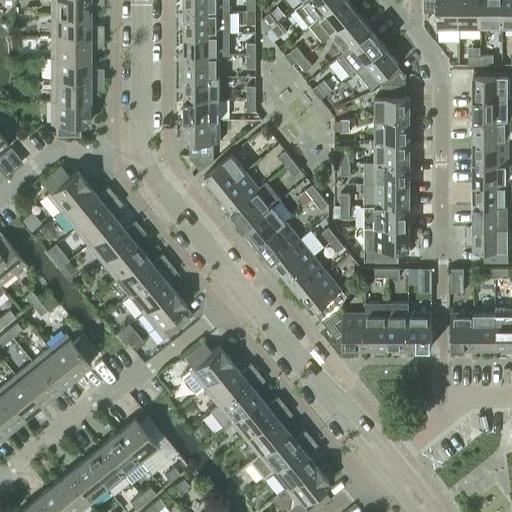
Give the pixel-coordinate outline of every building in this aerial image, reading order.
[(49,0),(50,13),(88,13),(88,3),(102,3),(102,0),(49,0)] [(183,0),(184,10),(228,10),(228,0),(183,0)] [(245,0),(246,10),(255,10),(254,0),(245,0)] [(302,0),(294,6),(308,23),(336,0),(302,0)] [(322,40),(329,33),(356,11),(347,0),(336,0),(308,23),(322,40)] [(423,0),(423,1),(423,10),(436,10),(436,27),(459,27),(458,0),(423,0)] [(458,0),(459,27),(480,27),(479,0),(458,0)] [(479,0),(480,27),(502,27),(501,0),(479,0)] [(511,0),(501,0),(502,27),(511,27),(511,0)] [(184,10),(184,32),(229,32),(228,10),(184,10)] [(255,10),(246,10),(246,22),(255,22),(255,10)] [(262,16),(270,26),(276,21),(269,11),(262,16)] [(329,33),(343,50),(370,28),(356,11),(329,33)] [(50,13),(50,34),(102,35),(102,23),(88,23),(88,13),(50,13)] [(276,21),(270,26),(278,36),(284,30),(276,21)] [(343,50),(357,67),(384,45),(370,28),(343,50)] [(184,32),(184,53),(219,54),(229,53),(229,32),(184,32)] [(50,34),(50,56),(88,56),(88,46),(102,46),(102,35),(50,34)] [(246,41),(246,53),(255,53),(255,41),(246,41)] [(289,50),(297,60),(304,54),(296,44),(289,50)] [(371,85),(378,79),(380,82),(405,82),(405,74),(397,64),(398,63),(384,45),(357,67),(371,85)] [(184,53),(184,75),(219,75),(219,54),(184,53)] [(255,53),(246,53),(246,66),(255,66),(255,53)] [(304,54),(297,60),(305,70),(312,64),(304,54)] [(467,63),(480,63),(480,54),(467,54),(467,63)] [(480,54),(480,63),(493,63),(493,54),(480,54)] [(50,56),(50,78),(102,78),(102,66),(88,67),(88,56),(50,56)] [(473,73),(473,96),(507,96),(507,73),(473,73)] [(184,75),(184,97),(219,97),(219,75),(184,75)] [(50,78),(50,99),(88,99),(88,89),(102,89),(102,78),(50,78)] [(316,84),(324,93),(331,88),(323,78),(316,84)] [(374,95),(374,117),(409,117),(409,95),(405,95),(405,82),(380,82),(381,95),(374,95)] [(246,84),(246,96),(255,96),(255,84),(246,84)] [(255,96),(246,96),(246,109),(255,109),(255,96)] [(473,96),(473,117),(507,117),(507,96),(473,96)] [(184,97),(184,118),(219,118),(219,97),(184,97)] [(50,122),(54,122),(54,134),(78,134),(78,122),(88,122),(88,99),(50,99),(50,122)] [(340,117),(340,130),(349,130),(348,117),(340,117)] [(374,117),(374,139),(409,139),(409,117),(374,117)] [(473,117),(473,139),(507,139),(507,117),(473,117)] [(184,141),(189,141),(188,153),(213,153),(213,141),(219,141),(219,118),(184,118),(184,141)] [(374,139),(374,161),(408,161),(409,139),(374,139)] [(473,139),(472,160),(507,161),(507,139),(473,139)] [(340,148),(340,160),(349,160),(349,148),(340,148)] [(278,155),(286,164),(293,159),(285,149),(278,155)] [(203,174),(218,192),(245,170),(230,152),(203,174)] [(213,159),(213,153),(188,153),(188,155),(200,169),(202,167),(213,159)] [(0,156),(0,168),(4,173),(9,169),(9,166),(2,156),(0,156)] [(293,159),(286,164),(294,174),(300,169),(293,159)] [(349,160),(340,160),(340,173),(349,173),(349,160)] [(472,160),(472,182),(507,182),(507,161),(472,160)] [(364,161),(364,182),(408,182),(408,161),(374,161),(364,161)] [(45,192),(59,210),(89,186),(75,168),(68,174),(60,164),(41,179),(49,189),(45,192)] [(218,192),(231,208),(258,186),(245,170),(218,192)] [(231,208),(245,225),(272,203),(280,197),(266,180),(258,186),(231,208)] [(364,182),(364,204),(408,204),(408,182),(364,182)] [(472,182),(472,204),(507,204),(511,203),(511,182),(507,182),(472,182)] [(305,188),(313,198),(320,192),(312,183),(305,188)] [(59,210),(73,226),(114,194),(107,185),(96,194),(89,186),(59,210)] [(340,191),(340,204),(349,204),(349,191),(340,191)] [(320,192),(313,198),(321,208),(328,202),(320,192)] [(73,226),(87,243),(117,219),(110,211),(121,202),(114,194),(73,226)] [(245,225),(258,242),(285,220),(272,203),(245,225)] [(349,204),(340,204),(340,216),(349,216),(349,204)] [(364,204),(364,225),(408,225),(408,204),(364,204)] [(472,204),(472,225),(507,225),(507,204),(472,204)] [(87,243),(100,260),(141,227),(134,218),(123,227),(117,219),(87,243)] [(258,242),(272,259),(299,237),(285,220),(258,242)] [(321,231),(329,240),(336,235),(328,225),(321,231)] [(364,225),(363,248),(363,260),(374,260),(373,260),(398,260),(398,248),(408,248),(408,225),(364,225)] [(507,225),(472,225),(472,248),(483,248),(483,260),(507,260),(507,225)] [(100,260),(114,277),(144,253),(137,245),(148,236),(141,227),(100,260)] [(2,234),(0,235),(0,281),(24,262),(2,234)] [(336,235),(329,240),(337,250),(344,245),(336,235)] [(272,259),(286,276),(313,254),(299,237),(272,259)] [(114,277),(127,294),(168,261),(161,252),(150,261),(144,253),(114,277)] [(286,276),(299,292),(326,270),(313,254),(286,276)] [(127,294),(141,310),(171,286),(164,278),(175,270),(168,261),(127,294)] [(374,275),(386,275),(386,266),(374,266),(374,275)] [(386,266),(386,275),(399,275),(399,266),(386,266)] [(418,290),(430,290),(430,266),(418,266),(418,290)] [(450,290),(463,290),(463,266),(450,266),(450,290)] [(482,275),(494,275),(494,266),(482,266),(482,275)] [(494,266),(494,275),(507,275),(507,266),(494,266)] [(299,292),(313,310),(321,319),(340,304),(346,294),(326,270),(299,292)] [(171,286),(141,310),(163,338),(188,318),(180,308),(185,304),(171,286)] [(30,288),(23,294),(31,304),(38,298),(30,288)] [(38,298),(31,304),(33,306),(39,313),(46,308),(38,298)] [(365,345),(386,345),(386,301),(365,301),(365,311),(365,345)] [(386,345),(408,345),(408,311),(408,301),(386,301),(386,345)] [(342,345),(365,345),(365,311),(343,311),(343,309),(340,304),(321,319),(329,329),(341,344),(342,343),(342,345)] [(8,307),(0,313),(0,317),(4,322),(14,314),(8,307)] [(511,310),(494,311),(494,345),(511,345),(511,310)] [(408,311),(408,345),(430,345),(430,311),(408,311)] [(473,345),(473,311),(450,311),(450,345),(473,345)] [(494,311),(473,311),(473,345),(494,345),(494,311)] [(15,320),(6,328),(11,335),(21,327),(15,320)] [(11,335),(6,328),(0,332),(0,341),(1,343),(11,335)] [(65,332),(47,346),(72,376),(89,362),(86,358),(96,350),(81,331),(71,339),(65,332)] [(195,391),(202,386),(232,362),(218,344),(210,350),(202,341),(184,356),(192,365),(181,374),(195,391)] [(47,346),(31,360),(55,389),(72,376),(47,346)] [(31,360),(14,373),(38,403),(55,389),(31,360)] [(202,386),(216,403),(256,370),(249,361),(238,370),(232,362),(202,386)] [(222,425),(229,419),(259,395),(253,387),(263,378),(256,370),(216,403),(208,409),(222,425)] [(14,373),(0,384),(0,390),(21,417),(38,403),(14,373)] [(0,390),(0,424),(5,430),(21,417),(0,390)] [(229,419),(243,436),(283,403),(276,394),(266,403),(259,395),(229,419)] [(243,436),(256,453),(286,429),(280,421),(291,412),(283,403),(243,436)] [(133,416),(116,430),(140,460),(157,446),(133,416)] [(256,453),(249,459),(262,476),(270,470),(311,437),(304,428),(293,437),(286,429),(256,453)] [(116,430),(99,444),(123,474),(129,481),(146,468),(140,460),(116,430)] [(270,470),(284,487),(313,462),(307,454),(318,446),(311,437),(270,470)] [(99,444),(82,457),(106,487),(123,474),(99,444)] [(82,457),(65,471),(90,501),(106,487),(82,457)] [(313,462),(284,487),(291,496),(289,511),(307,511),(328,496),(320,486),(328,480),(313,462)] [(163,473),(169,480),(179,472),(173,465),(163,473)] [(65,471),(49,485),(70,511),(75,511),(90,501),(65,471)] [(173,485),(178,491),(188,483),(183,477),(173,485)] [(70,511),(49,485),(32,498),(42,511),(70,511)] [(149,485),(139,493),(144,500),(154,492),(149,485)] [(144,500),(139,493),(129,501),(135,508),(144,500)] [(158,496),(148,504),(154,511),(164,503),(158,496)] [(42,511),(32,498),(15,511),(42,511)]
